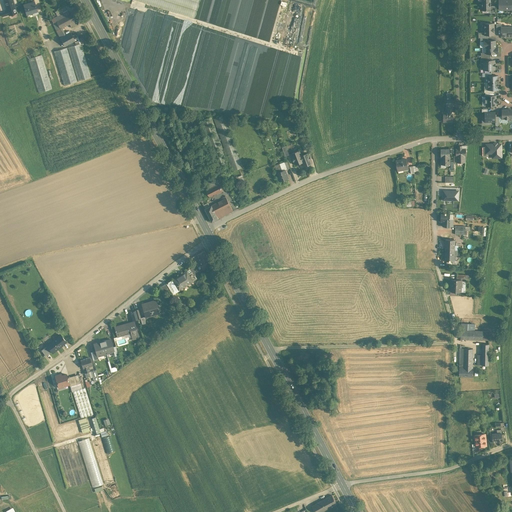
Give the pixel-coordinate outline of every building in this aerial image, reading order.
[(12,0),(4,0),(7,9),(15,7),(12,0)] [(135,0),(194,19),(198,0),(135,0)] [(490,0),(481,0),(482,2),(482,10),(490,10),(491,10),(490,6),(490,0)] [(511,0),(499,0),(499,9),(511,8),(511,0)] [(35,1),(28,3),(23,4),(26,14),(27,14),(26,13),(32,11),(32,12),(37,11),(35,1)] [(77,9),(62,14),(67,25),(81,19),(77,9)] [(62,14),(55,17),(56,21),(59,28),(61,27),(67,25),(62,14)] [(494,23),(484,23),(484,24),(484,28),(485,28),(485,32),(485,34),(488,34),(494,34),(494,23)] [(56,29),(59,37),(64,35),(61,27),(56,29)] [(38,32),(10,47),(14,60),(44,44),(38,32)] [(59,37),(58,37),(62,45),(75,40),(71,32),(64,35),(59,37)] [(81,43),(68,47),(78,81),(91,77),(81,43)] [(77,81),(67,47),(54,51),(64,85),(77,81)] [(42,55),(29,59),(39,92),(52,89),(42,55)] [(490,60),(484,60),(484,70),(494,69),(494,66),(495,66),(495,63),(494,63),(494,60),(490,60)] [(494,95),(486,96),(486,99),(485,99),(485,102),(486,102),(486,106),(496,105),(496,102),(497,102),(496,99),(496,95),(494,95)] [(511,112),(511,110),(502,110),(502,119),(511,119),(511,112)] [(488,112),(485,112),(485,115),(483,115),(483,120),(485,120),(485,122),(485,123),(489,123),(489,122),(490,122),(495,122),(496,122),(495,116),(495,111),(488,112)] [(452,122),(452,113),(446,113),(444,113),(444,122),(452,122)] [(243,167),(224,115),(214,119),(233,171),(243,167)] [(231,171),(211,117),(201,121),(220,175),(231,171)] [(502,157),(501,144),(486,144),(486,147),(486,153),(493,153),(495,155),(495,158),(502,157)] [(462,146),(458,146),(458,149),(456,149),(456,156),(457,156),(457,163),(465,162),(465,156),(466,156),(466,148),(462,148),(462,146)] [(450,149),(441,149),(441,164),(446,164),(446,165),(450,165),(450,149)] [(307,153),(301,156),(299,150),(291,153),(294,159),(293,159),(294,160),(296,164),(303,162),(304,166),(311,163),(310,159),(311,158),(310,157),(309,157),(307,153)] [(406,159),(396,161),(398,170),(403,169),(403,168),(408,167),(408,168),(406,159)] [(285,169),(282,170),(279,163),(275,165),(277,172),(280,181),(288,178),(286,172),(285,169)] [(220,184),(206,190),(209,197),(223,190),(220,184)] [(226,198),(212,205),(218,218),(233,211),(226,198)] [(218,218),(212,205),(205,209),(212,222),(218,218)] [(450,214),(441,213),(441,221),(443,221),(443,226),(449,227),(450,219),(450,214)] [(455,239),(446,239),(445,249),(454,250),(454,244),(455,239)] [(454,250),(445,249),(445,260),(447,260),(454,260),(454,254),(454,250)] [(204,250),(192,257),(195,261),(198,260),(201,266),(204,264),(209,261),(204,250)] [(193,267),(189,269),(193,275),(194,275),(195,276),(198,275),(193,267)] [(186,271),(172,279),(172,280),(176,286),(178,289),(181,288),(196,278),(195,276),(194,275),(193,275),(189,269),(186,271)] [(461,279),(451,279),(451,291),(461,292),(461,279)] [(172,280),(166,283),(170,290),(173,294),(179,290),(178,289),(176,286),(172,280)] [(166,283),(161,287),(165,293),(170,290),(166,283)] [(156,300),(143,304),(146,316),(152,315),(152,313),(152,312),(158,310),(159,313),(159,312),(156,300)] [(128,324),(115,328),(115,327),(117,336),(118,336),(117,335),(130,332),(132,339),(139,337),(137,332),(134,321),(128,323),(128,324)] [(475,330),(461,330),(460,339),(482,340),(488,339),(489,331),(475,330)] [(53,340),(47,345),(51,351),(52,353),(61,346),(60,345),(66,342),(60,335),(53,340)] [(106,341),(99,344),(98,342),(94,344),(96,353),(106,350),(106,349),(113,347),(110,339),(106,340),(106,341)] [(47,346),(41,350),(45,356),(51,351),(47,346)] [(464,348),(460,348),(460,367),(473,368),(473,348),(464,348)] [(89,357),(80,360),(84,373),(90,371),(89,367),(92,366),(89,357)] [(460,367),(459,367),(459,376),(472,376),(473,368),(460,367)] [(90,371),(84,373),(86,377),(90,376),(90,377),(92,377),(94,381),(99,380),(95,369),(90,371)] [(67,374),(62,375),(62,374),(55,376),(58,387),(69,384),(70,384),(67,377),(67,374)] [(78,375),(69,378),(69,376),(67,377),(70,384),(69,384),(70,386),(80,383),(78,375)] [(85,388),(73,391),(81,418),(93,414),(85,388)] [(51,390),(41,393),(51,428),(61,425),(51,390)] [(78,419),(82,432),(90,430),(85,417),(78,419)] [(100,432),(95,417),(90,419),(95,434),(100,432)] [(76,422),(53,429),(56,441),(80,433),(76,422)] [(502,433),(492,435),(494,443),(503,441),(502,433)] [(485,434),(475,435),(475,443),(476,446),(486,445),(485,434)] [(110,436),(102,438),(107,454),(114,451),(110,436)] [(89,439),(79,442),(94,488),(104,485),(89,439)] [(101,439),(92,442),(105,483),(114,480),(101,439)] [(112,457),(108,458),(114,476),(118,475),(118,476),(123,474),(117,456),(112,457)] [(332,495),(324,499),(329,508),(337,504),(332,495)] [(324,499),(312,506),(315,511),(321,511),(329,508),(324,499)]
